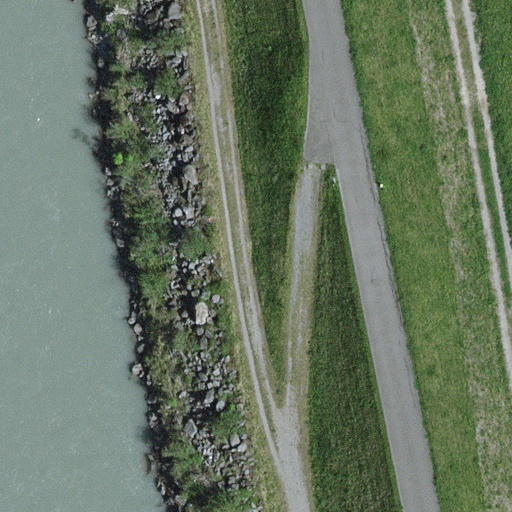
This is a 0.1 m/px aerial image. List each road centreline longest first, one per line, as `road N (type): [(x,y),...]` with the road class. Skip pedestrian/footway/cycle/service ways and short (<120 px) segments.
road 1 (track): [(204,0),(237,258),(280,462)]
road 2 (track): [(280,462),(309,162),(328,59)]
